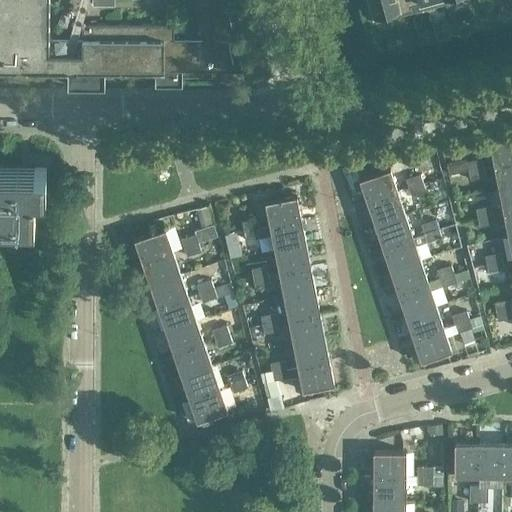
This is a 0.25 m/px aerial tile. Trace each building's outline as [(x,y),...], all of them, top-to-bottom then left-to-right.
[(0,0),(0,68),(242,70),(225,0),(0,0)] [(370,0),(375,14),(410,5),(408,0),(370,0)] [(493,163),(511,159),(511,134),(488,139),(493,163)] [(479,157),(464,160),(466,169),(481,166),(479,157)] [(511,159),(493,163),(498,186),(511,183),(511,159)] [(0,214),(34,214),(34,187),(45,187),(45,164),(0,164),(0,214)] [(358,176),(366,200),(397,189),(389,165),(358,176)] [(483,174),(481,166),(466,169),(467,178),(483,174)] [(402,177),(405,186),(420,181),(417,172),(402,177)] [(423,189),(420,181),(405,186),(408,194),(423,189)] [(511,183),(498,186),(502,210),(511,208),(511,183)] [(374,222),(404,212),(397,189),(366,200),(374,222)] [(264,199),(269,223),(301,217),(296,193),(264,199)] [(475,215),(490,213),(488,203),(473,206),(475,215)] [(196,232),(199,241),(217,235),(208,205),(197,208),(202,227),(195,230),(196,232)] [(511,208),(502,210),(507,234),(511,232),(511,208)] [(374,222),(381,245),(412,235),(404,212),(374,222)] [(492,222),(490,213),(475,215),(477,224),(492,222)] [(240,219),(242,228),(258,225),(256,215),(240,219)] [(301,217),(269,223),(274,247),(305,240),(301,217)] [(418,223),(421,231),(435,226),(432,218),(418,223)] [(259,234),(258,225),(242,228),(244,237),(259,234)] [(133,237),(141,260),(172,250),(164,226),(133,237)] [(438,235),(435,226),(421,231),(424,240),(438,235)] [(179,235),(182,244),(197,239),(194,231),(179,235)] [(412,235),(381,245),(389,268),(420,257),(412,235)] [(200,248),(197,239),(182,244),(185,253),(200,248)] [(274,247),(278,270),(310,264),(305,240),(274,247)] [(172,250),(141,260),(149,283),(180,272),(172,250)] [(484,263),(499,260),(498,251),(482,254),(484,263)] [(389,268),(396,290),(427,280),(420,257),(389,268)] [(501,269),(499,260),(484,263),(486,272),(501,269)] [(250,265),(251,274),(267,271),(265,262),(250,265)] [(434,268),(436,276),(451,272),(448,263),(434,268)] [(310,264),(278,270),(283,294),(315,287),(310,264)] [(269,280),(267,271),(251,274),(253,283),(269,280)] [(149,283),(157,306),(188,295),(180,272),(149,283)] [(454,280),(451,272),(436,276),(439,285),(454,280)] [(195,281),(198,290),(212,285),(210,276),(195,281)] [(404,313),(435,303),(427,280),(396,290),(404,313)] [(215,294),(212,285),(198,290),(200,299),(215,294)] [(283,294),(287,317),(319,311),(315,287),(283,294)] [(188,295),(157,306),(164,328),(195,317),(188,295)] [(491,301),(493,310),(508,307),(507,298),(491,301)] [(404,313),(412,336),(443,325),(435,303),(404,313)] [(510,316),(508,307),(493,310),(495,319),(510,316)] [(449,314),(452,322),(466,318),(464,309),(449,314)] [(259,313),(261,322),(276,319),(275,310),(259,313)] [(292,340),(324,334),(319,311),(287,317),(292,340)] [(164,328),(172,351),(203,340),(195,317),(164,328)] [(469,326),(466,318),(452,322),(455,331),(469,326)] [(278,328),(276,319),(261,322),(263,331),(278,328)] [(210,327),(213,336),(228,331),(225,322),(210,327)] [(443,325),(412,336),(419,359),(451,349),(443,325)] [(231,340),(228,331),(213,336),(216,344),(231,340)] [(292,340),(297,364),(329,358),(324,334),(292,340)] [(203,340),(172,351),(180,373),(211,363),(203,340)] [(268,360),(270,369),(286,366),(284,357),(268,360)] [(329,358),(297,364),(301,388),(334,382),(329,358)] [(180,373),(188,396),(219,385),(211,363),(180,373)] [(287,375),(286,366),(270,369),(272,379),(287,375)] [(226,373),(229,382),(243,376),(240,368),(226,373)] [(246,385),(243,376),(229,382),(231,390),(246,385)] [(219,385),(188,396),(196,419),(227,408),(219,385)] [(275,396),(268,398),(271,410),(282,406),(280,399),(275,396)] [(477,473),(477,440),(453,440),(453,473),(477,473)] [(501,473),(501,440),(477,440),(477,473),(478,485),(486,485),(486,473),(501,473)] [(511,472),(511,440),(501,440),(501,473),(511,472)] [(372,473),(405,473),(405,448),(372,448),(372,473)] [(416,464),(416,473),(431,473),(442,473),(442,465),(416,464)] [(280,473),(280,485),(292,485),(292,473),(280,473)] [(372,497),(405,497),(405,473),(372,473),(372,497)] [(431,483),(431,473),(416,473),(416,483),(431,483)] [(477,500),(478,485),(468,484),(468,500),(477,500)] [(486,485),(478,485),(477,500),(486,500),(486,485)] [(372,511),(404,511),(405,497),(372,497),(372,511)]
